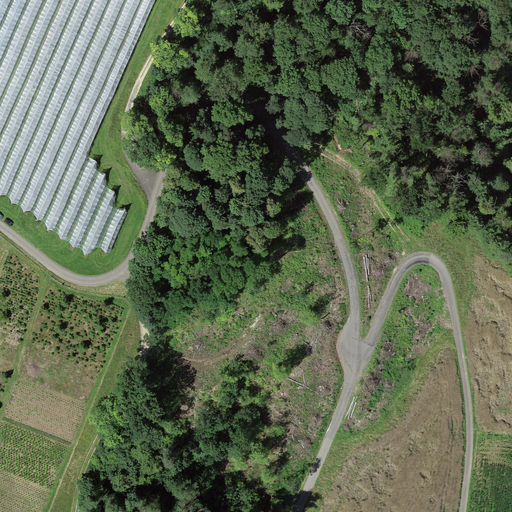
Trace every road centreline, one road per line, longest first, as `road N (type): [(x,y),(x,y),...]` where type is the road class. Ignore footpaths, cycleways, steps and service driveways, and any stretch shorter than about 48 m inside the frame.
road 1 (unclassified): [(362,346),(354,274),(340,236),(267,116),(244,99),(210,103),(190,120),(157,214),(121,276),(71,278),(0,223)]
road 2 (unclassified): [(362,346),(415,257),(440,260),(449,274),(471,428),(464,511)]
road 3 (track): [(125,273),(143,302),(149,347),(79,511)]
road 4 (track): [(190,0),(144,71),(128,117),(131,149),(163,192)]
road 5 (unclassified): [(298,511),(362,346)]
